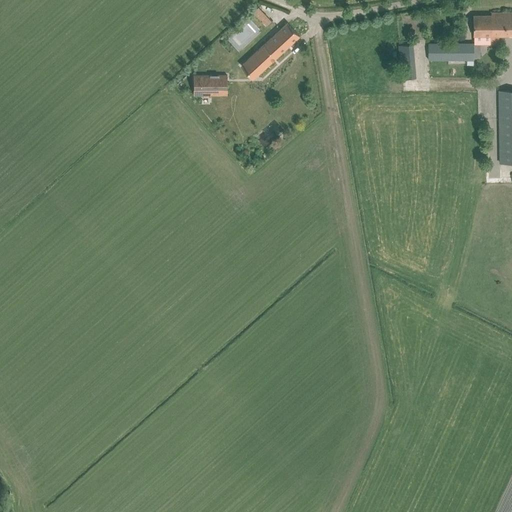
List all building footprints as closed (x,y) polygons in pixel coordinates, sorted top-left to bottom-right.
[(473,15),(473,25),(474,35),(490,36),(490,43),(500,43),(500,36),(511,35),(511,12),(491,12),(491,15),(473,15)] [(288,22),(242,65),(254,77),(260,71),(261,72),(300,36),(288,22)] [(406,45),(399,45),(402,79),(416,77),(412,37),(406,37),(406,45)] [(428,59),(474,60),(474,43),(429,43),(428,59)] [(272,100),(311,58),(305,52),(266,94),(272,100)] [(227,75),(194,75),(194,94),(227,94),(227,75)] [(511,90),(499,91),(500,162),(511,162),(511,90)]
